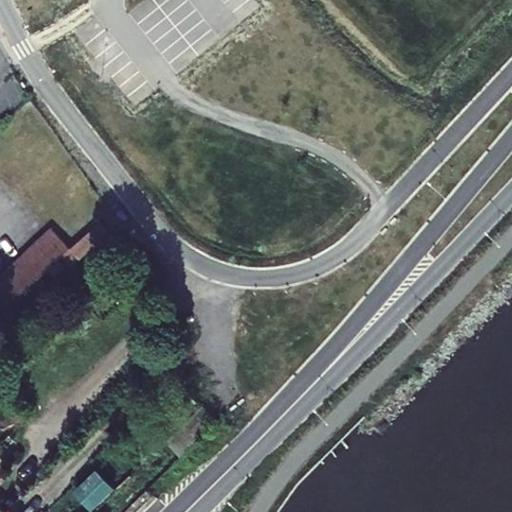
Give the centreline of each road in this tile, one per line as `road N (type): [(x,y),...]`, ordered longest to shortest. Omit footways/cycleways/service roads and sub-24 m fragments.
road 1 (residential): [(511,75),(374,223),(321,263),(232,274),(187,254),(119,177),(0,12)]
road 2 (tertiary): [(187,511),(375,323)]
road 3 (tertiary): [(511,134),(418,245),(375,323)]
road 4 (tertiary): [(375,323),(511,197)]
